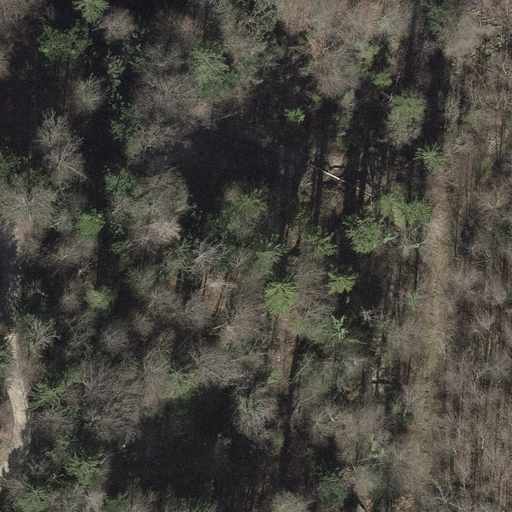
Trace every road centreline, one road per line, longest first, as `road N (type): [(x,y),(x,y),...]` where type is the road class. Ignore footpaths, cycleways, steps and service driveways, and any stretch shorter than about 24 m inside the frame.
road 1 (track): [(511,142),(462,213),(439,274),(422,511)]
road 2 (track): [(0,482),(25,425),(7,340),(11,265),(0,230)]
